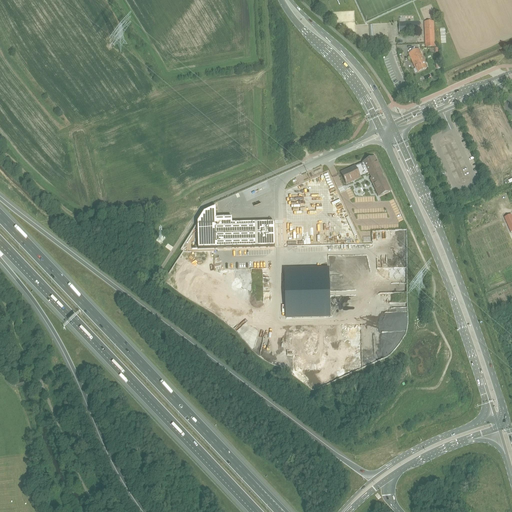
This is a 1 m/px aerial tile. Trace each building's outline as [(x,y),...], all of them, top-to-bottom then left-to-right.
[(425,22),(426,44),(425,48),(435,47),(434,43),(433,21),(425,22)] [(398,23),(399,32),(420,31),(420,22),(398,23)] [(418,72),(426,68),(423,62),(424,61),(419,49),(409,54),(414,66),(415,65),(418,72)] [(371,179),(378,196),(390,191),(384,179),(383,180),(381,175),(382,175),(374,158),(341,173),(346,185),(370,174),(372,179),(371,179)] [(129,168),(125,175),(136,182),(140,175),(129,168)] [(274,223),(232,224),(232,218),(216,218),(215,208),(215,207),(206,211),(203,213),(197,223),(198,249),(274,247),(274,223)]
